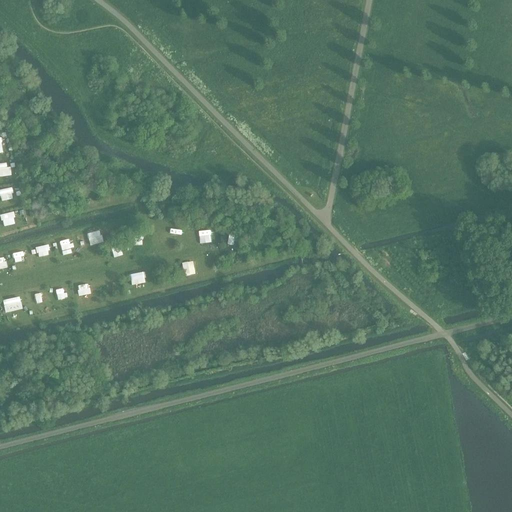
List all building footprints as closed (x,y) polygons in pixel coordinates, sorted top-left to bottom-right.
[(0,163),(0,176),(10,175),(9,163),(0,163)] [(2,201),(14,198),(11,188),(0,190),(2,201)] [(16,211),(3,213),(4,223),(18,221),(16,211)] [(162,241),(173,239),(171,228),(160,230),(162,241)] [(88,233),(91,245),(104,242),(100,230),(88,233)] [(150,247),(149,236),(137,238),(139,249),(150,247)] [(63,255),(73,253),(71,239),(60,241),(63,255)] [(14,252),(15,263),(25,263),(25,252),(14,252)] [(186,275),(197,273),(194,260),(183,263),(186,275)] [(131,274),(132,284),(147,283),(145,272),(131,274)] [(78,285),(79,295),(91,294),(90,284),(78,285)] [(56,289),(58,299),(67,297),(66,288),(56,289)] [(4,299),(5,312),(23,310),(21,297),(4,299)]
